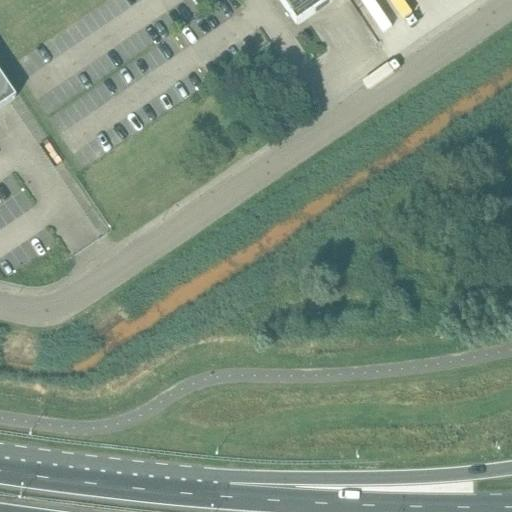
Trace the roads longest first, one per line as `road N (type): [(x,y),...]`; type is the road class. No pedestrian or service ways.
road 1 (unclassified): [(511,4),(75,300),(27,313),(0,307)]
road 2 (trunk): [(511,466),(427,477),(235,478),(162,490)]
road 3 (trunk): [(511,506),(270,501),(162,490)]
road 4 (trunk): [(162,490),(0,470)]
